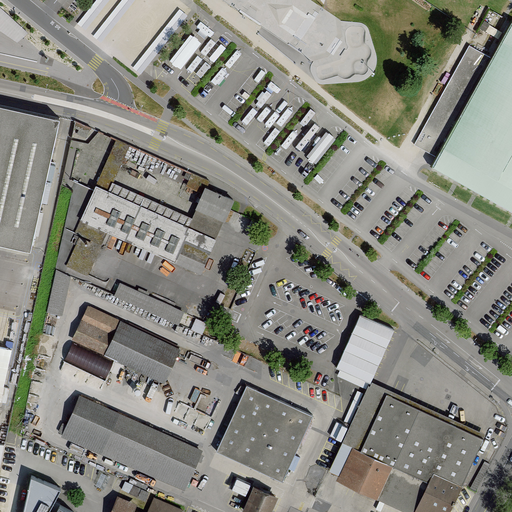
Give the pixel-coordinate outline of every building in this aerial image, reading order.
[(95,0),(76,25),(142,74),(189,12),(173,0),(95,0)] [(28,33),(0,7),(0,31),(17,43),(28,33)] [(430,166),(511,211),(511,19),(490,57),(469,45),(414,144),(435,156),(430,166)] [(0,241),(30,249),(59,116),(0,103),(0,241)] [(91,128),(75,121),(74,127),(79,129),(77,134),(86,138),(91,128)] [(117,139),(94,190),(71,180),(72,174),(64,173),(62,185),(73,190),(55,269),(80,280),(83,273),(88,275),(101,244),(105,246),(111,233),(201,272),(215,238),(188,226),(186,231),(107,196),(129,145),(117,139)] [(203,193),(196,207),(224,220),(234,199),(206,187),(209,180),(196,175),(191,187),(203,193)] [(138,290),(120,282),(115,294),(178,324),(184,311),(148,295),(149,292),(139,288),(138,290)] [(179,348),(89,307),(63,362),(105,381),(116,359),(163,381),(179,348)] [(360,314),(336,367),(370,382),(371,381),(394,329),(360,314)] [(0,398),(11,350),(0,347),(0,398)] [(216,450),(283,481),(313,415),(247,384),(216,450)] [(338,478),(410,511),(446,511),(481,438),(386,394),(360,450),(353,446),(338,478)] [(200,450),(80,397),(63,435),(183,488),(200,450)] [(59,488),(31,476),(22,511),(71,511),(72,511),(59,504),(54,511),(51,511),(48,510),(59,488)] [(246,497),(251,486),(237,480),(232,491),(246,497)] [(137,495),(140,489),(133,485),(129,492),(137,495)] [(268,511),(275,496),(254,487),(244,510),(249,511),(268,511)] [(148,493),(141,489),(138,496),(145,499),(148,493)] [(181,511),(183,510),(153,497),(146,511),(138,511),(133,509),(131,511),(181,511)]
